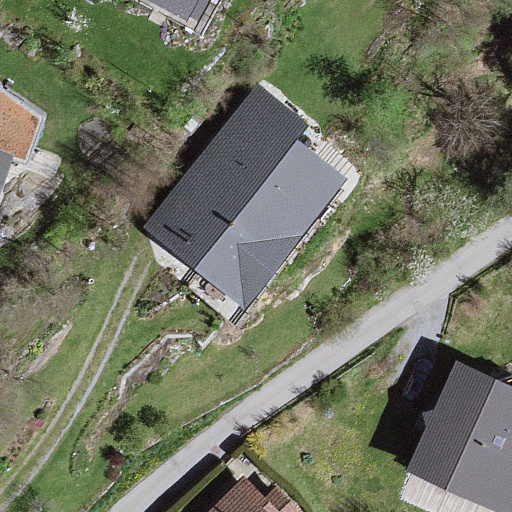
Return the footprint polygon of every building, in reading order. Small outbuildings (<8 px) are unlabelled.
[(153,0),(174,11),(177,6),(193,15),(200,0),(153,0)] [(294,120),(258,90),(145,224),(233,297),(333,178),(281,134),(294,120)] [(38,118),(0,91),(0,158),(2,153),(20,157),(38,118)] [(511,390),(451,364),(407,466),(511,511),(511,390)] [(260,502),(241,482),(208,511),(295,511),(274,489),(260,502)]
